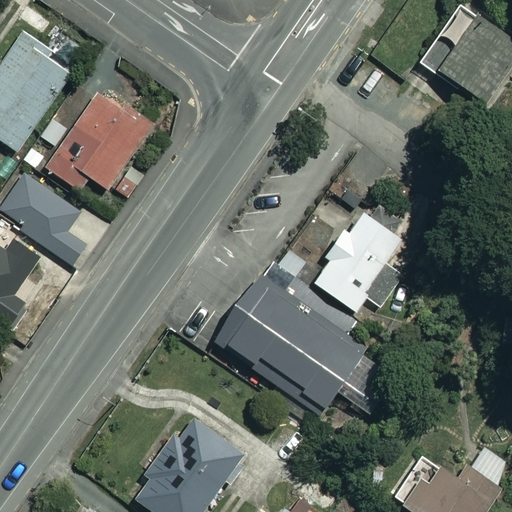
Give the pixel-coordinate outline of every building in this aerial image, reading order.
[(511,66),(511,40),(458,2),(437,32),(454,44),(436,70),(485,105),(511,66)] [(69,71),(18,35),(0,60),(0,139),(15,149),(69,71)] [(147,121),(94,91),(64,143),(59,140),(43,168),(80,188),(87,176),(109,189),(147,121)] [(78,211),(23,172),(0,204),(0,213),(74,266),(89,245),(66,229),(78,211)] [(399,239),(358,209),(342,231),(321,216),(301,243),(325,260),(311,280),(353,311),(364,296),(381,308),(404,278),(382,262),(399,239)] [(0,325),(5,329),(23,306),(8,294),(37,256),(14,238),(3,252),(0,249),(0,325)] [(322,360),(216,276),(164,340),(270,425),(322,360)] [(135,495),(157,511),(203,511),(245,456),(179,407),(144,455),(148,477),(135,495)] [(438,469),(420,456),(391,496),(413,511),(468,511),(489,483),(449,454),(438,469)] [(316,511),(304,502),(295,511),(316,511)]
